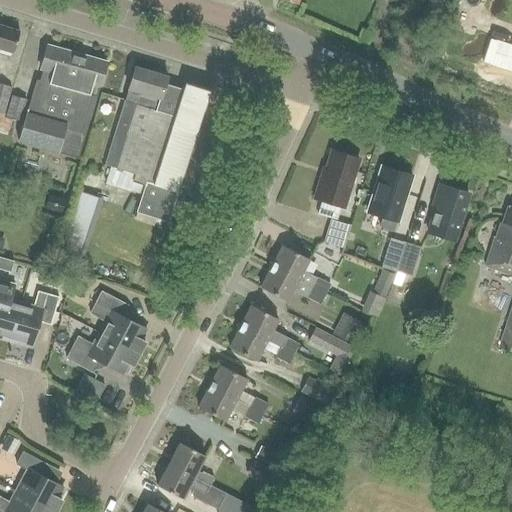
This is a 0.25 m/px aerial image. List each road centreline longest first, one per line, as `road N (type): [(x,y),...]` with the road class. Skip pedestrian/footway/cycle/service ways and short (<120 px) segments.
road 1 (residential): [(115,480),(284,140),(317,53)]
road 2 (tertiary): [(511,139),(317,53)]
road 3 (residential): [(115,480),(38,438),(30,383),(0,369)]
road 4 (tertiary): [(317,53),(166,0)]
